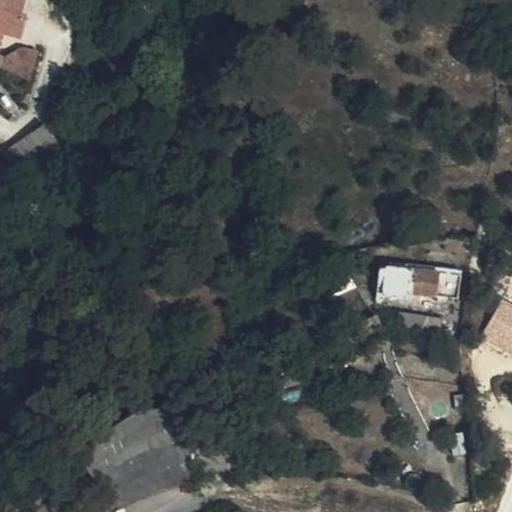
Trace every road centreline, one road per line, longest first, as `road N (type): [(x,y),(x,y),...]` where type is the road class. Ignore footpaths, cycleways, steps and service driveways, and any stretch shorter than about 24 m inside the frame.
road 1 (residential): [(169,511),(210,494),(301,482),(377,487),(425,511)]
road 2 (residential): [(0,127),(21,129),(38,119),(54,81),(53,52),(36,25)]
